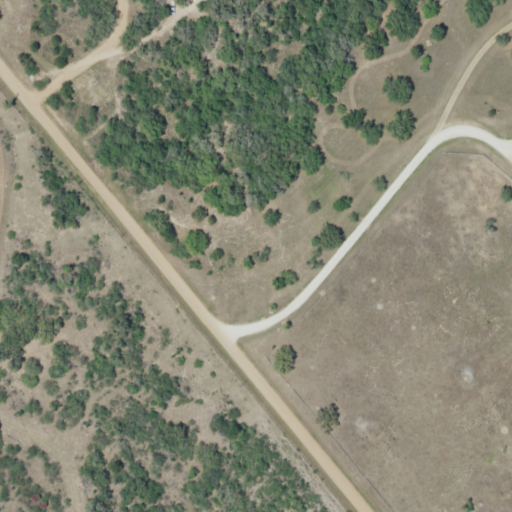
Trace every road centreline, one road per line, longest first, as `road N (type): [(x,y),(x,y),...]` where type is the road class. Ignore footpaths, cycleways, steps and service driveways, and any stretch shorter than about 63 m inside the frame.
road 1 (residential): [(368,511),(0,60)]
road 2 (residential): [(511,157),(472,130),(437,138),(283,315),(238,326),(212,321)]
